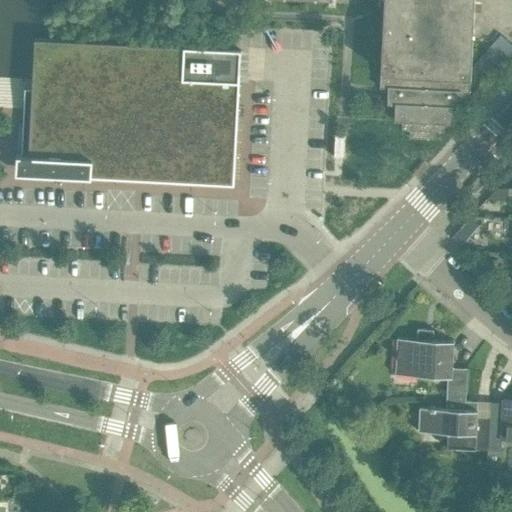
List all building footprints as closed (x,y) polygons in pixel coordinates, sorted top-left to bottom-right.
[(383,0),(380,57),(379,87),(387,87),(386,103),(394,104),(394,120),(401,120),(401,128),(409,128),(409,136),(434,138),(435,130),(443,130),(443,122),(451,122),(452,107),(460,107),(461,91),(469,91),(473,2),(472,0),(383,0)] [(28,154),(30,154),(29,171),(108,175),(108,177),(233,183),(240,49),(34,38),(28,154)] [(452,366),(453,340),(432,339),(433,329),(432,329),(416,328),(416,338),(396,337),(396,340),(395,356),(395,369),(394,373),(415,374),(442,375),(446,376),(445,395),(465,396),(466,367),(463,367),(463,368),(453,367),(453,366),(452,366)] [(487,449),(489,417),(487,417),(487,418),(478,417),(478,416),(476,416),(477,401),(476,401),(464,400),(465,396),(445,395),(445,407),(435,407),(435,406),(430,405),(430,407),(418,406),(417,430),(447,432),(446,447),(486,449),(487,449)] [(511,439),(511,398),(501,398),(501,402),(489,402),(489,417),(487,449),(486,449),(486,455),(500,456),(500,439),(511,439)] [(486,455),(486,468),(499,468),(500,456),(486,455)]
